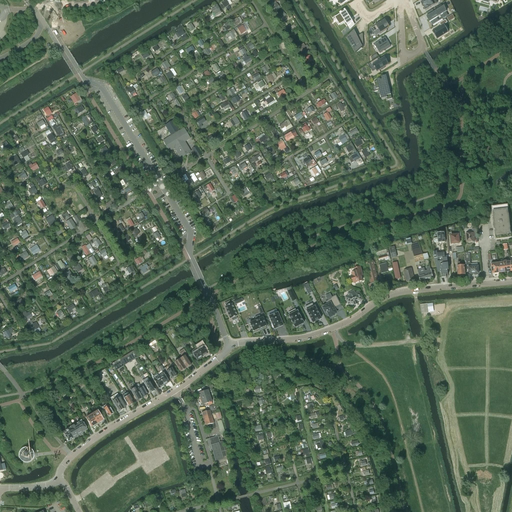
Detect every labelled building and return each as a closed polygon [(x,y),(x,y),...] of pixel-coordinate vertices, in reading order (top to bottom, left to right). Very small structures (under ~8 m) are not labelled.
[(421,0),(422,1),(420,3),(425,10),(437,3),(435,0),(421,0)] [(437,10),(426,17),(430,22),(432,25),(433,25),(432,24),(438,20),(437,18),(440,16),(442,19),(448,15),(446,12),(444,5),(442,7),(441,5),(436,8),(437,10)] [(221,13),(218,9),(212,12),(215,17),(221,13)] [(340,14),(335,17),(340,24),(345,21),(348,27),(353,22),(350,18),(351,18),(346,10),(345,10),(345,9),(339,13),(340,14)] [(380,23),(371,28),(371,29),(373,33),(378,29),(380,33),(388,28),(387,27),(389,26),(384,19),(380,22),(380,23)] [(434,30),(439,38),(448,32),(444,24),(447,22),(445,20),(439,23),(441,26),(434,30)] [(354,30),(346,37),(353,48),(356,53),(361,48),(363,46),(363,38),(362,38),(360,35),(356,37),(355,35),(356,35),(355,33),(356,33),(354,30)] [(385,37),(374,44),(380,53),(391,46),(385,37)] [(255,48),(252,42),(247,46),(250,51),(255,48)] [(306,50),(304,46),(302,48),(301,45),(297,47),(301,53),(306,50)] [(150,58),(146,51),(140,55),(142,59),(145,57),(147,60),(150,58)] [(313,61),(309,55),(304,59),(307,64),(313,61)] [(377,58),(370,63),(372,66),(373,65),(377,71),(381,69),(382,69),(385,67),(388,64),(384,58),(379,61),(377,58)] [(376,81),(374,82),(376,89),(376,88),(379,88),(381,95),(380,95),(380,96),(381,96),(381,98),(381,97),(382,99),(387,98),(386,96),(387,96),(386,95),(390,94),(388,87),(389,87),(389,85),(388,85),(387,79),(386,77),(382,78),(382,80),(380,80),(380,79),(376,80),(376,81)] [(135,93),(133,89),(132,87),(127,90),(128,92),(129,92),(131,96),(133,95),(132,94),(135,93)] [(236,93),(233,88),(226,92),(229,97),(236,93)] [(76,94),(70,97),(74,104),(80,100),(76,94)] [(274,103),(271,97),(265,101),(269,107),(274,103)] [(344,108),(346,107),(344,104),(342,105),(341,103),(337,106),(341,112),(345,110),(344,108)] [(52,114),(48,107),(43,110),(47,117),(52,114)] [(249,118),(246,111),(241,114),(245,120),(249,118)] [(88,116),(81,120),(85,126),(88,124),(89,125),(92,123),(88,116)] [(239,123),(236,118),(230,122),(233,127),(239,123)] [(185,142),(190,139),(183,128),(176,132),(178,130),(173,121),(165,126),(170,135),(173,133),(173,134),(163,141),(169,151),(174,148),(180,158),(191,152),(185,142)] [(285,122),(279,125),(281,130),(285,128),(286,131),(289,129),(285,122)] [(286,148),(282,141),(276,144),(279,149),(280,148),(281,151),(286,148)] [(352,143),(345,147),(349,153),(353,150),(354,152),(357,151),(352,143)] [(202,154),(197,146),(191,150),(196,158),(202,154)] [(366,149),(361,151),(365,158),(370,155),(366,149)] [(352,157),(349,159),(352,163),(359,159),(355,153),(351,155),(352,157)] [(258,161),(257,158),(259,157),(258,155),(249,160),(251,163),(253,162),(254,164),(258,161)] [(12,167),(20,162),(16,156),(8,161),(12,167)] [(314,167),(309,171),(312,176),(314,174),(315,175),(318,173),(314,167)] [(198,173),(195,174),(199,181),(204,178),(204,177),(205,176),(202,171),(198,174),(198,173)] [(272,177),(270,173),(264,176),(267,180),(268,181),(273,178),(272,176),(272,177)] [(509,215),(508,205),(491,207),(493,217),(492,217),(492,218),(509,216),(509,215)] [(511,227),(509,216),(492,218),(494,229),(511,227)] [(54,222),(51,217),(46,220),(49,225),(54,222)] [(76,227),(71,219),(66,222),(71,230),(76,227)] [(10,226),(7,221),(1,225),(3,230),(10,226)] [(511,238),(510,227),(511,227),(494,229),(495,239),(511,238)] [(472,233),(465,234),(466,242),(468,242),(469,243),(470,243),(471,242),(475,242),(474,237),(477,237),(476,229),(472,229),(472,233)] [(434,239),(433,240),(433,241),(434,242),(435,243),(436,243),(438,242),(438,243),(445,243),(444,233),(437,233),(438,238),(435,238),(434,239)] [(456,233),(457,235),(450,236),(451,241),(451,244),(454,244),(456,244),(457,243),(459,243),(459,236),(460,236),(460,233),(456,233)] [(422,254),(418,242),(412,244),(411,246),(416,265),(420,264),(419,262),(429,259),(428,257),(427,253),(422,254)] [(90,254),(85,245),(81,247),(86,256),(90,254)] [(108,254),(104,249),(99,252),(103,257),(108,254)] [(29,257),(26,251),(20,255),(23,261),(29,257)] [(97,263),(92,256),(87,259),(88,261),(89,261),(92,266),(97,263)] [(441,258),(434,258),(437,271),(441,271),(442,277),(446,276),(446,274),(447,274),(448,274),(447,270),(448,270),(447,258),(441,258)] [(66,266),(64,264),(63,265),(60,260),(57,262),(61,269),(66,266)] [(373,260),(365,262),(370,284),(378,282),(373,260)] [(470,261),(466,261),(467,269),(469,269),(469,274),(474,274),(474,275),(475,275),(477,275),(478,275),(477,274),(478,274),(478,266),(477,266),(477,263),(470,264),(470,261)] [(386,263),(379,265),(381,274),(392,270),(392,268),(388,269),(386,263)] [(149,270),(146,265),(140,268),(143,274),(149,270)] [(360,267),(355,268),(356,272),(352,273),(353,276),(351,276),(353,282),(354,282),(355,283),(362,281),(361,276),(363,275),(360,267)] [(411,268),(403,270),(406,283),(414,280),(411,268)] [(418,270),(418,273),(420,281),(427,279),(425,271),(424,268),(418,270)] [(73,276),(69,270),(64,274),(68,280),(73,276)] [(42,276),(39,272),(32,276),(35,281),(42,276)] [(378,282),(370,284),(368,284),(370,289),(369,289),(371,294),(381,291),(378,282)] [(109,290),(105,284),(100,287),(104,293),(109,290)] [(101,294),(99,292),(98,293),(96,289),(90,292),(94,298),(101,294)] [(296,299),(291,289),(287,291),(292,301),(296,299)] [(349,296),(345,298),(349,306),(354,304),(354,305),(355,305),(355,304),(357,303),(357,304),(358,304),(357,302),(362,300),(358,292),(355,294),(353,291),(348,294),(349,296)] [(324,307),(322,308),(324,312),(326,311),(326,312),(329,317),(330,317),(333,316),(333,315),(334,315),(333,315),(336,313),(335,312),(333,308),(335,307),(335,308),(340,305),(336,295),(332,297),(330,293),(325,296),(328,301),(325,302),(327,305),(325,306),(324,306),(323,306),(324,307)] [(22,298),(16,301),(19,307),(24,304),(22,298)] [(312,303),(305,307),(307,310),(306,310),(305,311),(306,311),(312,323),(320,319),(321,319),(320,318),(314,307),(315,307),(314,306),(313,307),(312,303)] [(433,309),(432,303),(427,304),(420,305),(421,313),(428,312),(428,310),(433,309)] [(76,310),(73,304),(67,308),(69,312),(70,314),(76,310)] [(232,304),(224,307),(230,319),(231,318),(232,321),(236,319),(235,317),(237,316),(232,304)] [(276,309),(267,313),(274,329),(283,326),(276,309)] [(303,323),(297,311),(296,311),(292,313),(291,311),(288,313),(289,315),(288,315),(288,316),(294,327),(294,328),(295,328),(297,326),(297,327),(297,326),(298,328),(301,326),(300,325),(301,325),(303,323),(303,324),(303,323)] [(32,317),(29,312),(23,316),(26,320),(32,317)] [(256,320),(249,323),(253,331),(266,326),(262,318),(260,318),(259,315),(255,317),(256,320)] [(162,353),(156,342),(155,340),(148,344),(149,347),(154,344),(156,347),(161,354),(162,353)] [(196,347),(197,349),(202,356),(207,353),(201,344),(196,347)] [(191,365),(184,356),(183,356),(187,354),(183,349),(184,350),(179,353),(182,357),(179,359),(185,369),(191,365)] [(196,360),(202,356),(197,349),(192,353),(196,360)] [(137,357),(134,352),(127,356),(130,361),(137,357)] [(123,366),(130,361),(127,356),(120,361),(123,366)] [(185,369),(179,359),(174,362),(180,372),(185,369)] [(116,370),(123,366),(120,361),(113,365),(116,370)] [(177,376),(172,368),(166,371),(171,379),(177,376)] [(163,373),(162,374),(158,376),(164,385),(169,382),(163,373)] [(164,385),(158,376),(153,380),(158,389),(164,385)] [(147,377),(142,380),(144,384),(149,393),(152,392),(154,391),(155,390),(149,381),(147,377)] [(142,386),(140,387),(139,385),(136,386),(142,397),(144,398),(145,397),(145,396),(147,394),(142,386)] [(133,388),(134,391),(131,392),(137,401),(139,400),(140,400),(141,399),(142,398),(142,397),(136,386),(133,388)] [(212,404),(208,390),(198,393),(202,405),(207,403),(208,405),(212,404)] [(131,404),(133,403),(129,395),(127,393),(122,396),(128,406),(129,406),(132,404),(131,404)] [(125,408),(117,394),(110,398),(118,412),(125,408)] [(213,423),(210,413),(218,411),(216,404),(210,406),(211,410),(209,411),(209,410),(201,412),(205,426),(206,425),(207,431),(214,429),(213,423)] [(105,405),(102,407),(100,409),(103,413),(105,412),(108,417),(108,416),(109,417),(111,416),(111,415),(113,413),(108,405),(106,406),(105,405)] [(97,411),(91,415),(97,424),(103,420),(103,419),(105,418),(102,414),(100,415),(97,411)] [(91,427),(97,424),(91,415),(86,418),(91,427)] [(87,429),(82,421),(79,423),(78,422),(76,423),(82,432),(87,429)] [(82,432),(76,423),(72,426),(77,435),(79,434),(80,434),(81,434),(82,432)] [(77,435),(72,426),(70,427),(70,428),(68,430),(73,438),(74,438),(75,437),(76,436),(77,435)] [(73,438),(68,430),(67,429),(65,430),(62,432),(63,433),(68,441),(73,438)] [(230,455),(226,438),(221,440),(222,442),(219,442),(218,436),(206,439),(208,446),(210,445),(215,462),(223,460),(222,457),(226,456),(230,455)]
